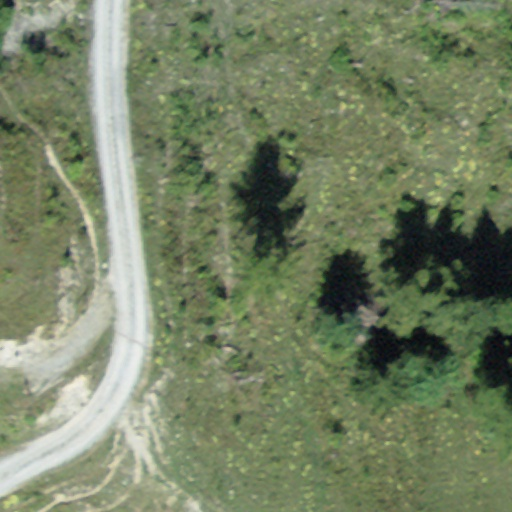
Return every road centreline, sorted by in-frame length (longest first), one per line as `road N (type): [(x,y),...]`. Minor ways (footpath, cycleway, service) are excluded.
road 1 (track): [(102,0),(99,61),(122,310)]
road 2 (track): [(0,482),(104,410),(122,310)]
